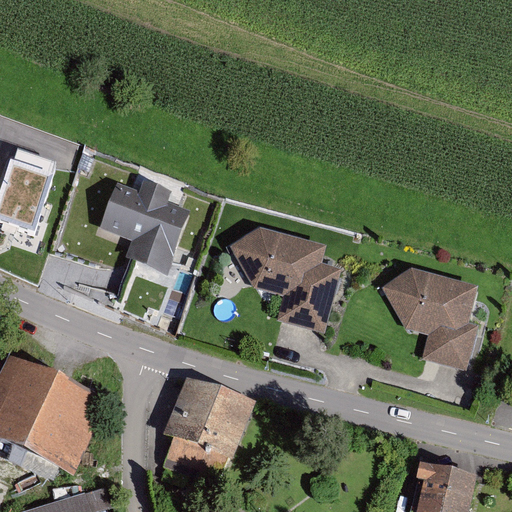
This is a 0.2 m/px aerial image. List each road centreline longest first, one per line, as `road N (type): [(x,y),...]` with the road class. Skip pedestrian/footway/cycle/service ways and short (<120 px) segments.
road 1 (tertiary): [(140,352),(511,452)]
road 2 (residential): [(140,352),(142,511)]
road 3 (tertiary): [(0,292),(140,352)]
